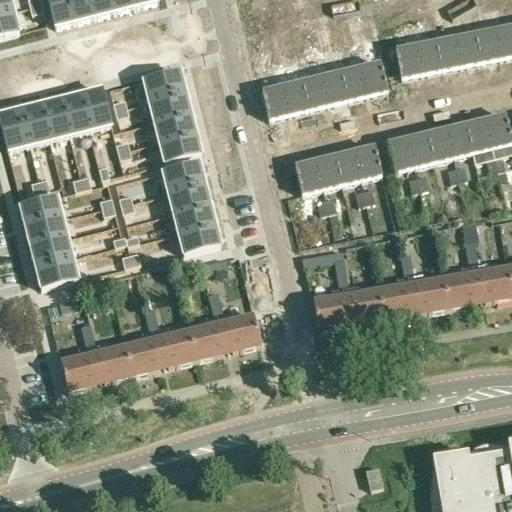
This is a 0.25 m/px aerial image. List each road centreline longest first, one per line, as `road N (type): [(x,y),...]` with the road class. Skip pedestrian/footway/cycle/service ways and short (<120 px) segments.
road 1 (tertiary): [(38,497),(326,421)]
road 2 (residential): [(326,421),(263,159)]
road 3 (residential): [(263,159),(511,98)]
road 4 (tertiary): [(326,421),(511,390)]
road 5 (residential): [(263,159),(221,0)]
road 6 (residential): [(38,497),(0,347)]
